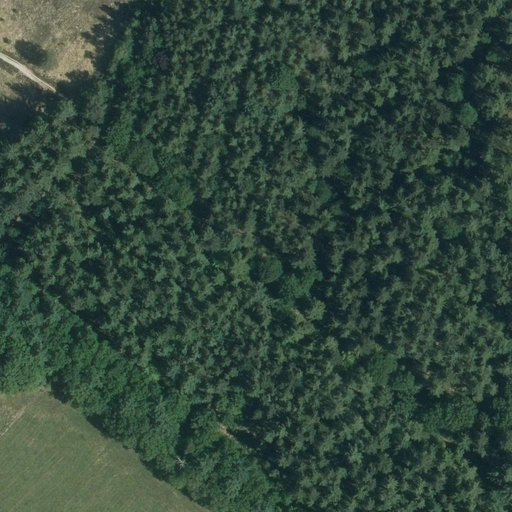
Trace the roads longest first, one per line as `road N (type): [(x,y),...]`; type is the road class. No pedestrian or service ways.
road 1 (track): [(511,492),(265,275),(260,247),(272,169),(294,132),(337,0)]
road 2 (track): [(102,132),(0,238)]
road 3 (track): [(102,132),(152,0)]
